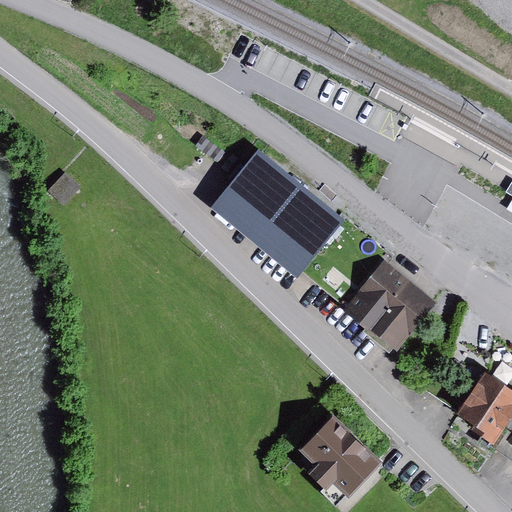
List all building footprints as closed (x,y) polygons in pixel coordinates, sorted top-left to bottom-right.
[(257,162),(214,214),(389,359),(431,309),(382,268),(395,253),(345,210),(332,225),(257,162)] [(63,174),(45,195),(63,209),(80,189),(63,174)] [(470,403),(481,387),(446,363),(434,380),(470,403)] [(511,415),(511,396),(486,380),(481,387),(470,403),(459,420),(470,427),(466,434),(490,450),(511,415)] [(511,415),(490,450),(511,463),(511,415)] [(333,420),(299,455),(315,471),(307,479),(326,497),(335,488),(350,502),(383,468),(333,420)]
